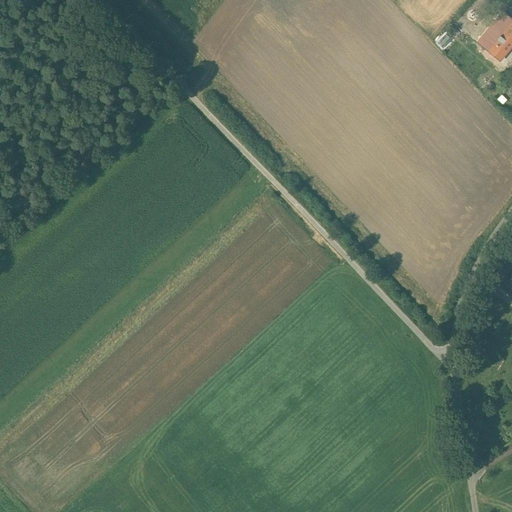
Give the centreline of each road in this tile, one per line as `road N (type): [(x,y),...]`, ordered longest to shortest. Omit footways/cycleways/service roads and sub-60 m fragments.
road 1 (track): [(458,373),(106,0)]
road 2 (unclassified): [(477,511),(458,373),(460,306),(511,210)]
